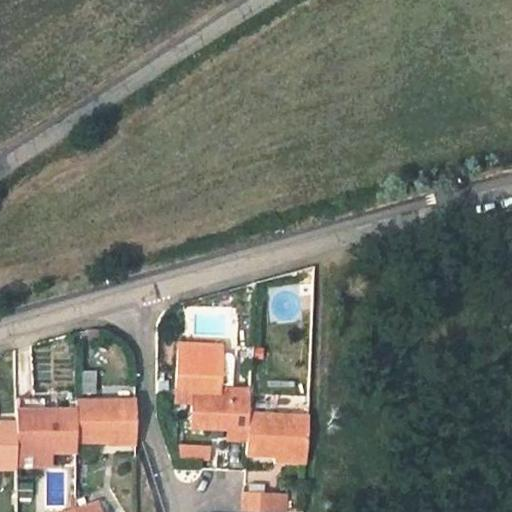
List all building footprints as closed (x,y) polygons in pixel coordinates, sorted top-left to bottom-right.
[(229,436),(245,437),(247,406),(247,380),(232,380),(231,358),(228,354),(219,354),(219,340),(176,340),(176,384),(192,385),(192,403),(192,426),(229,426),(229,436)] [(176,401),(192,403),(192,385),(176,384),(176,401)] [(76,401),(77,409),(78,442),(108,442),(109,449),(136,449),(135,399),(76,401)] [(245,447),(274,448),(306,449),(307,408),(247,406),(245,437),(245,447)] [(78,449),(78,442),(77,409),(19,412),(19,424),(20,450),(49,450),(78,449)] [(0,425),(0,469),(21,470),(20,450),(19,424),(0,425)] [(178,459),(209,460),(209,444),(178,444),(178,459)] [(306,458),(306,449),(274,448),(274,457),(306,458)] [(49,470),(49,450),(20,450),(21,470),(49,470)] [(243,507),(285,507),(285,489),(244,486),(243,507)] [(81,511),(104,511),(100,501),(80,507),(81,511)]
